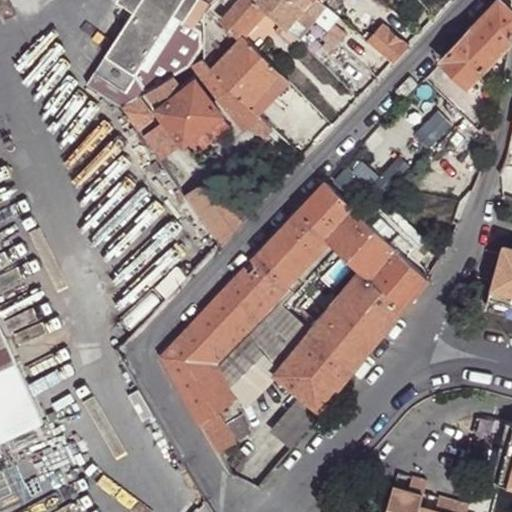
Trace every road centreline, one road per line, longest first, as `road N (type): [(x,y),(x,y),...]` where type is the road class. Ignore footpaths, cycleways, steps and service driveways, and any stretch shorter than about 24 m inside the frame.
road 1 (unclassified): [(478,0),(142,355),(230,494),(257,511)]
road 2 (unclassified): [(511,103),(487,203),(418,336)]
road 3 (unclassified): [(418,336),(276,511)]
